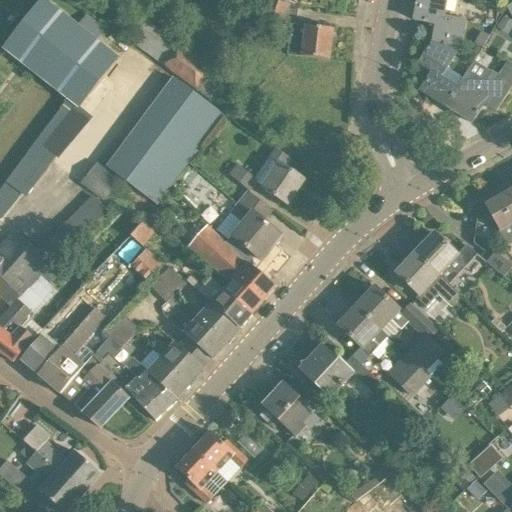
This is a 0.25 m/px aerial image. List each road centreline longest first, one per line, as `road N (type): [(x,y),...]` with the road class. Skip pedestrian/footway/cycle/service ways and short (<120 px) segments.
road 1 (tertiary): [(141,481),(358,231),(405,189)]
road 2 (tertiary): [(405,189),(374,122),(388,0)]
road 3 (residential): [(141,481),(123,457),(0,366)]
road 4 (residential): [(405,189),(511,127)]
